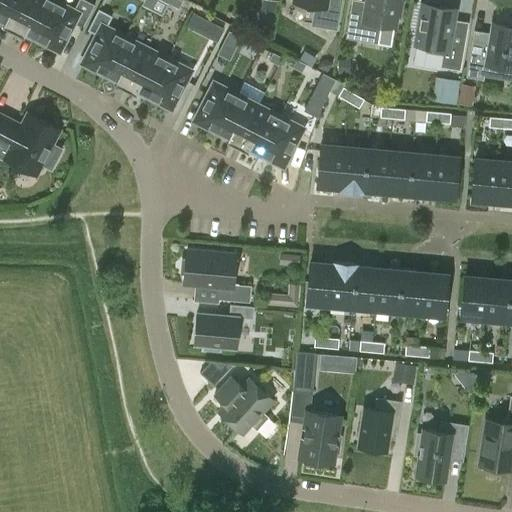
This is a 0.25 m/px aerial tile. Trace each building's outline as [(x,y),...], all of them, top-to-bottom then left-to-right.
[(1,0),(0,2),(0,18),(4,21),(2,25),(13,31),(28,0),(1,0)] [(51,0),(28,0),(13,31),(23,36),(26,32),(36,37),(55,2),(51,0)] [(77,0),(72,11),(55,2),(36,37),(58,49),(72,23),(82,28),(94,4),(86,0),(77,0)] [(293,0),(293,2),(315,6),(311,26),(336,30),(337,22),(340,0),(293,0)] [(363,7),(352,5),(346,37),(372,41),(374,28),(379,29),(380,24),(394,27),(396,14),(400,13),(401,3),(398,0),(367,0),(367,5),(363,7)] [(415,30),(417,31),(415,44),(427,46),(427,50),(443,53),(441,66),(459,69),(467,27),(456,25),(453,22),(455,8),(439,5),(440,1),(431,0),(426,0),(426,3),(422,3),(420,17),(418,17),(415,30)] [(106,73),(124,37),(106,28),(112,15),(98,8),(87,30),(97,35),(84,62),(106,73)] [(193,11),(186,24),(217,40),(220,35),(224,27),(214,22),(193,11)] [(262,14),(260,24),(274,27),(275,16),(262,14)] [(472,39),(466,76),(483,79),(485,71),(488,72),(488,71),(496,73),(500,70),(501,66),(511,67),(511,25),(492,22),(488,42),(472,39)] [(229,29),(217,53),(229,59),(241,36),(229,29)] [(124,37),(106,73),(116,78),(114,83),(125,88),(145,48),(124,37)] [(145,48),(125,88),(135,94),(138,89),(148,95),(167,59),(145,48)] [(282,57),(272,52),(268,60),(278,65),(282,57)] [(296,58),(292,66),(302,71),(306,63),(296,58)] [(167,59),(148,95),(170,106),(188,70),(167,59)] [(332,64),(327,60),(320,62),(317,68),(327,72),(332,64)] [(350,61),(337,61),(338,73),(350,73),(350,61)] [(323,72),(303,110),(317,117),(323,101),(335,78),(323,72)] [(435,76),(431,100),(456,104),(460,81),(435,76)] [(460,102),(474,103),(475,82),(461,82),(460,102)] [(218,131),(236,95),(214,84),(196,119),(218,131)] [(342,88),(337,96),(348,102),(353,93),(343,87),(342,88)] [(358,108),(358,107),(363,99),(353,93),(348,102),(358,108)] [(236,95),(218,131),(228,136),(226,140),(237,146),(257,106),(236,95)] [(257,106),(237,146),(247,151),(250,147),(260,152),(279,117),(257,106)] [(392,117),(393,107),(380,106),(380,116),(392,117)] [(393,107),(392,117),(404,119),(405,109),(393,107)] [(437,122),(438,112),(426,111),(425,121),(437,122)] [(438,112),(437,122),(449,123),(450,113),(438,112)] [(0,114),(0,143),(11,149),(6,158),(34,172),(39,163),(46,167),(53,164),(59,152),(57,146),(50,142),(57,128),(29,114),(21,129),(14,125),(15,122),(0,114)] [(501,127),(502,117),(489,116),(489,126),(501,127)] [(279,117),(260,152),(282,164),(301,128),(279,117)] [(511,118),(502,117),(501,127),(511,128),(511,118)] [(339,189),(343,147),(320,145),(316,183),(339,185),(339,189)] [(362,191),(366,149),(343,147),(339,189),(362,191)] [(385,189),(389,151),(366,149),(362,191),(363,191),(363,187),(385,189)] [(408,191),(412,153),(389,151),(385,189),(408,191)] [(431,193),(434,155),(412,153),(408,191),(431,193)] [(434,155),(431,193),(454,195),(458,157),(434,155)] [(494,199),(498,161),(474,159),(471,197),(494,199)] [(511,162),(498,161),(494,199),(511,200),(511,162)] [(182,258),(180,273),(184,273),(183,282),(218,286),(217,298),(249,301),(251,285),(232,283),(235,253),(186,249),(186,259),(182,258)] [(329,303),(333,261),(332,265),(309,263),(306,300),(329,303)] [(333,261),(329,303),(352,305),(356,263),(333,261)] [(379,269),(356,267),(357,263),(356,263),(352,305),(375,307),(379,269)] [(379,269),(375,307),(398,309),(401,271),(379,269)] [(401,271),(398,309),(421,311),(424,273),(401,271)] [(424,273),(421,311),(444,313),(447,275),(424,273)] [(484,316),(487,279),(464,276),(460,314),(484,316)] [(506,318),(510,281),(487,279),(484,316),(506,318)] [(267,303),(298,306),(300,283),(288,282),(287,294),(268,292),(267,303)] [(196,313),(193,343),(204,344),(204,349),(218,350),(218,345),(236,347),(238,317),(252,318),(253,306),(230,304),(229,316),(196,313)] [(314,346),(316,346),(325,347),(326,337),(314,336),(314,346)] [(326,337),(325,347),(338,348),(339,338),(326,337)] [(359,350),(371,351),(372,341),(360,340),(359,350)] [(371,351),(383,352),(384,342),(372,341),(371,351)] [(417,355),(418,345),(405,344),(404,354),(417,355)] [(429,346),(418,345),(417,355),(429,356),(429,346)] [(480,361),(481,351),(468,350),(468,360),(480,361)] [(296,351),(292,390),(312,392),(315,352),(296,351)] [(481,351),(480,361),(492,362),(493,352),(481,351)] [(319,352),(319,368),(356,369),(357,353),(319,352)] [(413,383),(416,365),(394,362),(392,381),(413,383)] [(232,365),(209,363),(199,374),(212,387),(232,365)] [(224,404),(218,411),(242,432),(250,423),(256,429),(267,416),(261,411),(272,399),(249,378),(241,386),(231,376),(214,394),(224,404)] [(478,464),(510,469),(511,456),(511,395),(510,395),(507,418),(502,421),(485,419),(478,464)] [(363,406),(357,446),(386,450),(388,438),(395,439),(401,400),(375,396),(373,408),(363,406)] [(307,409),(300,457),(331,462),(339,414),(307,409)] [(417,432),(413,454),(418,455),(415,475),(444,479),(449,451),(462,453),(467,425),(441,421),(440,431),(423,428),(422,433),(417,432)]
